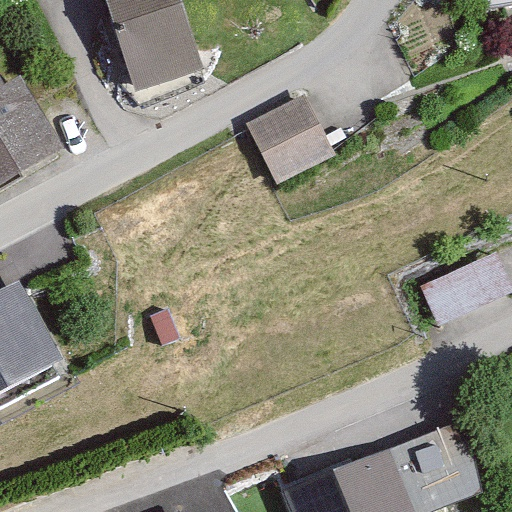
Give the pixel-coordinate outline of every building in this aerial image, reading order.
[(183,0),(115,0),(139,86),(202,68),(183,0)] [(0,81),(0,80),(0,178),(59,147),(18,71),(0,81)] [(339,161),(311,99),(253,125),(281,187),(339,161)] [(491,299),(474,261),(406,291),(424,329),(491,299)] [(0,391),(58,362),(17,283),(0,291),(0,391)] [(155,342),(143,312),(124,319),(136,350),(155,342)] [(417,511),(482,488),(465,420),(288,488),(296,511),(417,511)]
